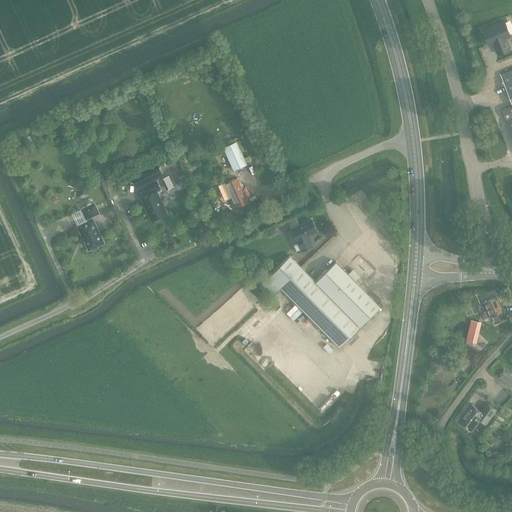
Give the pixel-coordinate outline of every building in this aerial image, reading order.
[(504,20),(482,29),(488,45),(494,42),(495,46),(494,47),(497,54),(510,49),(505,38),(510,36),(504,20)] [(511,69),(500,74),(511,103),(511,105),(502,110),(511,134),(511,69)] [(233,170),(246,164),(236,141),(223,147),(233,170)] [(157,166),(139,174),(144,185),(162,176),(157,166)] [(219,185),(221,191),(227,189),(233,203),(236,202),(237,206),(248,202),(237,177),(219,185)] [(160,216),(166,213),(156,192),(160,190),(156,181),(145,186),(149,195),(141,199),(151,220),(153,219),(155,221),(160,219),(160,216)] [(98,246),(104,243),(92,219),(91,217),(98,213),(94,203),(82,209),(86,219),(87,219),(88,221),(77,226),(82,235),(81,235),(84,241),(84,240),(89,250),(91,249),(93,250),(97,248),(98,246)] [(313,245),(308,235),(317,231),(311,219),(291,228),(298,242),(300,241),(304,249),(313,245)] [(340,347),(380,307),(335,261),(315,281),(289,256),(262,283),(269,291),(277,284),(340,347)] [(465,301),(468,307),(479,302),(476,297),(465,301)] [(492,314),(495,323),(505,319),(496,297),(478,305),(483,318),(492,314)] [(464,346),(474,349),(481,322),(471,320),(464,346)] [(500,377),(511,385),(511,376),(504,371),(500,377)] [(315,404),(325,395),(305,375),(295,384),(315,404)] [(479,420),(485,424),(496,410),(486,403),(480,411),(470,404),(458,421),(471,431),(479,420)]
